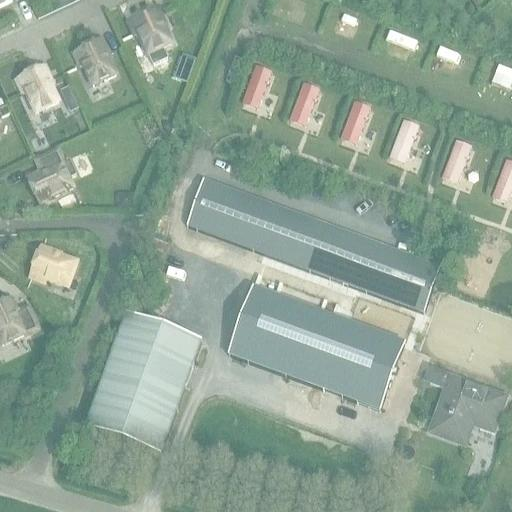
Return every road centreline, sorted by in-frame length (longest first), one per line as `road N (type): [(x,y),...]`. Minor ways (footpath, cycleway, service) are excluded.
road 1 (unclassified): [(29,491),(121,252),(117,221),(29,230),(0,220)]
road 2 (track): [(206,170),(213,125),(239,58),(279,39)]
road 3 (unclassified): [(0,53),(115,0)]
